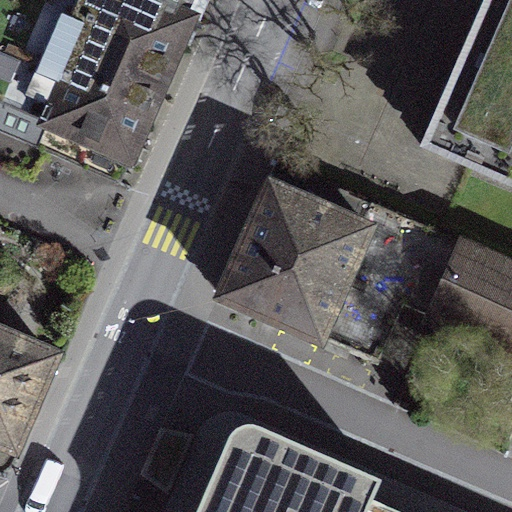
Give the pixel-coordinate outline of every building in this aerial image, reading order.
[(0,0),(0,134),(119,185),(125,169),(134,172),(201,17),(191,13),(196,0),(0,0)] [(511,0),(486,0),(418,153),(511,192),(511,0)] [(458,244),(276,160),(211,305),(325,354),(331,341),(378,361),(405,298),(429,310),(426,316),(511,352),(511,261),(460,238),(458,244)] [(1,254),(0,255),(0,301),(24,276),(1,254)] [(0,454),(19,463),(65,356),(0,326),(0,454)] [(413,511),(386,500),(394,483),(261,424),(247,422),(235,424),(227,430),(219,441),(189,511),(413,511)]
